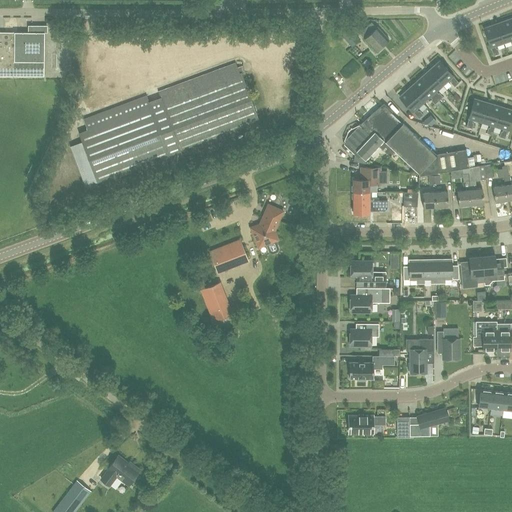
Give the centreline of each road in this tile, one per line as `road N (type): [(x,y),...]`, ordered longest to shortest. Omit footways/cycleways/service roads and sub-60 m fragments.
road 1 (residential): [(443,28),(418,10),(0,12)]
road 2 (tertiary): [(0,256),(310,135)]
road 3 (residential): [(260,511),(66,364)]
road 4 (residential): [(511,368),(476,371),(415,398),(320,397)]
road 5 (residential): [(511,226),(323,231)]
road 6 (tertiary): [(310,135),(443,28)]
road 7 (residential): [(320,397),(323,231)]
